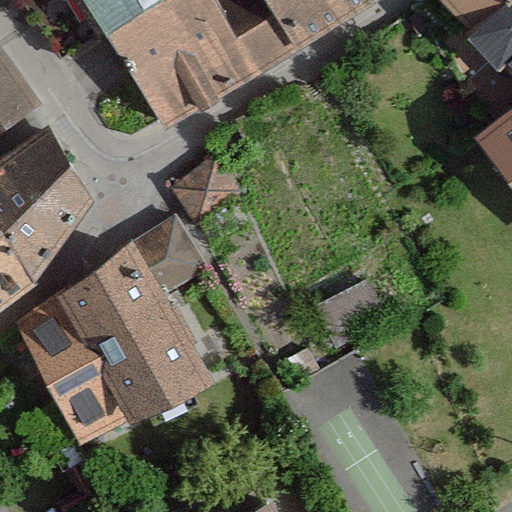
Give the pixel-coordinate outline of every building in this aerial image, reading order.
[(73,0),(83,14),(103,0),(73,0)] [(285,37),(260,0),(103,0),(83,14),(150,116),(285,37)] [(341,0),(260,0),(285,37),(341,0)] [(511,175),(511,0),(459,0),(458,1),(511,67),(511,123),(487,144),(511,175)] [(0,101),(19,90),(0,60),(0,101)] [(0,237),(20,262),(78,175),(25,106),(0,122),(0,237)] [(216,156),(171,183),(187,210),(193,220),(238,194),(216,156)] [(176,216),(129,244),(161,298),(208,271),(182,226),(176,216)] [(0,237),(0,281),(20,262),(0,237)] [(79,284),(65,295),(128,417),(208,382),(161,298),(129,244),(79,284)] [(298,311),(321,354),(381,323),(358,279),(298,311)] [(128,417),(65,295),(56,301),(19,324),(32,350),(42,371),(76,441),(128,417)] [(112,511),(86,461),(66,471),(86,511),(112,511)]
